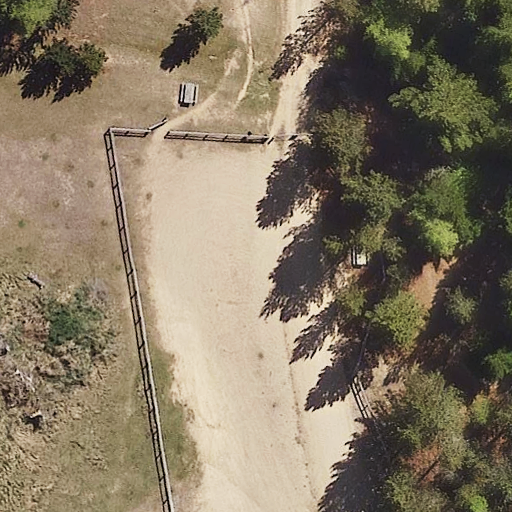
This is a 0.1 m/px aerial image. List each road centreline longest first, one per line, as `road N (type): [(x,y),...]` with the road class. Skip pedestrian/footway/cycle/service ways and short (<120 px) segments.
road 1 (residential): [(350,511),(315,367),(298,238),(297,134)]
road 2 (track): [(297,134),(304,0)]
